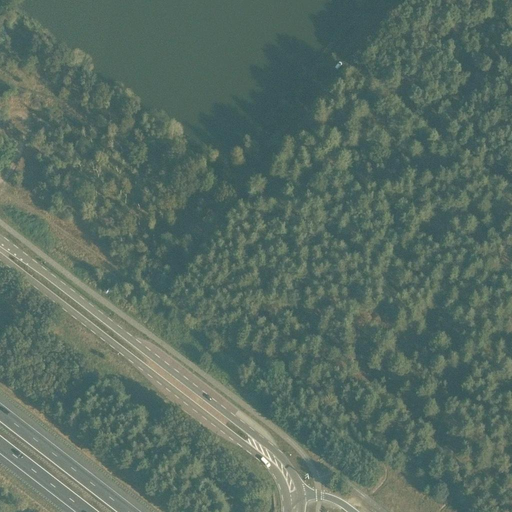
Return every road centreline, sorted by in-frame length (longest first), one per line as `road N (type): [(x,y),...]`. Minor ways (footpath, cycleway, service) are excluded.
road 1 (secondary): [(259,452),(246,431),(0,239)]
road 2 (secondary): [(0,256),(259,452)]
road 3 (track): [(347,372),(511,504)]
road 4 (track): [(0,186),(144,289),(169,296)]
road 5 (motorway): [(127,511),(0,412)]
